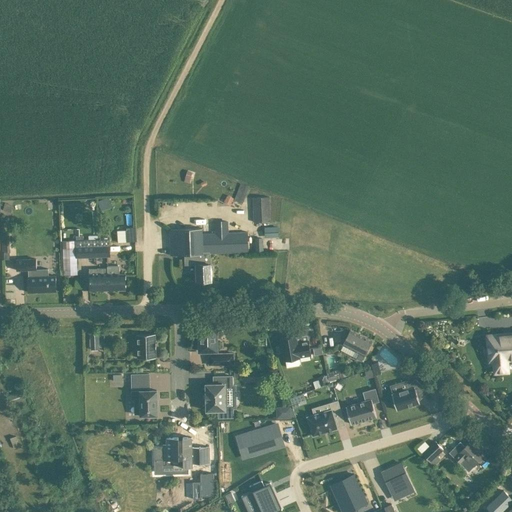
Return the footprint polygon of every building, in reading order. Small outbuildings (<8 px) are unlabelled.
[(189,183),(193,172),(187,170),(184,181),(189,183)] [(240,183),(234,199),(239,201),(245,185),(240,183)] [(270,196),(252,198),(254,221),(271,220),(270,196)] [(5,202),(3,210),(11,212),(13,204),(5,202)] [(127,227),(127,229),(128,241),(135,241),(137,240),(136,228),(136,226),(134,227),(127,227)] [(264,226),(264,237),(278,236),(278,226),(264,226)] [(211,253),(249,251),(248,231),(202,233),(202,228),(170,229),(171,255),(184,254),(185,265),(193,264),(193,254),(211,253)] [(76,240),(70,240),(62,240),(63,269),(77,269),(77,257),(93,256),(93,245),(98,245),(98,239),(98,234),(89,235),(89,239),(84,239),(84,235),(76,235),(76,240)] [(98,245),(93,245),(93,256),(109,256),(109,238),(98,239),(98,245)] [(263,238),(255,238),(255,251),(264,251),(263,238)] [(193,264),(196,264),(197,281),(212,280),(211,253),(193,254),(193,264)] [(28,276),(28,292),(49,291),(58,291),(57,275),(57,271),(50,271),(49,267),(36,267),(36,257),(15,258),(15,269),(28,268),(29,276),(28,276)] [(125,273),(120,273),(120,265),(108,265),(108,267),(108,290),(126,289),(125,273)] [(108,290),(108,267),(89,268),(89,274),(90,290),(108,290)] [(199,342),(199,350),(210,350),(210,353),(209,353),(210,364),(234,364),(233,353),(217,353),(217,350),(217,326),(199,327),(199,336),(197,337),(197,342),(199,342)] [(372,341),(350,329),(343,344),(360,353),(357,358),(362,361),(372,341)] [(138,357),(139,357),(156,357),(156,347),(156,342),(155,333),(137,333),(138,357)] [(511,336),(505,337),(504,333),(487,335),(490,361),(494,360),(495,372),(508,371),(507,359),(511,358),(511,336)] [(63,357),(78,356),(78,335),(62,335),(62,340),(59,340),(59,339),(52,339),(53,351),(63,351),(63,357)] [(282,338),(285,359),(299,357),(299,356),(311,354),(309,340),(297,342),(296,335),(282,338)] [(381,373),(378,361),(371,363),(374,374),(381,373)] [(327,373),(329,381),(344,376),(341,368),(327,373)] [(149,387),(149,374),(132,374),(132,387),(149,387)] [(318,376),(319,379),(321,386),(328,383),(325,375),(325,374),(318,376)] [(214,383),(206,383),(207,410),(219,410),(219,417),(233,416),(233,407),(226,407),(225,385),(232,385),(232,376),(214,376),(214,383)] [(429,392),(416,377),(415,378),(416,378),(408,385),(409,388),(392,393),(393,398),(392,398),(394,405),(395,405),(397,409),(420,402),(419,399),(428,391),(428,392),(429,392)] [(379,401),(379,400),(375,388),(363,392),(366,400),(346,406),(351,423),(377,416),(373,403),(373,402),(379,401)] [(9,395),(12,405),(14,410),(18,409),(17,406),(28,402),(24,390),(9,395)] [(132,399),(140,399),(141,415),(148,415),(148,416),(155,416),(155,414),(157,414),(157,390),(131,390),(132,399)] [(298,401),(296,395),(290,398),(293,408),(300,406),(298,401)] [(329,402),(331,409),(307,416),(313,435),(338,428),(335,420),(344,418),(338,400),(329,402)] [(256,443),(259,453),(285,447),(283,437),(288,436),(285,424),(245,434),(248,446),(256,443)] [(20,446),(16,435),(10,437),(14,448),(20,446)] [(192,437),(167,437),(167,444),(163,444),(163,453),(166,453),(166,460),(172,460),(172,467),(193,466),(192,463),(210,462),(209,446),(192,446),(192,437)] [(436,441),(428,448),(424,445),(419,450),(423,453),(430,461),(443,449),(436,441)] [(465,458),(469,462),(471,461),(474,465),(484,455),(470,441),(455,456),(461,462),(465,458)] [(418,457),(409,466),(435,492),(444,483),(418,457)] [(410,492),(401,463),(382,468),(391,498),(410,492)] [(214,496),(213,474),(200,474),(201,496),(214,496)] [(340,485),(333,488),(344,511),(356,507),(353,502),(364,497),(355,476),(340,483),(340,485)] [(267,511),(268,511),(269,511),(281,507),(272,488),(266,491),(264,486),(262,480),(250,485),(253,492),(248,494),(255,511),(267,511)] [(494,511),(503,511),(511,503),(511,495),(505,489),(488,506),(494,511)] [(235,500),(231,492),(226,494),(229,502),(235,500)]
